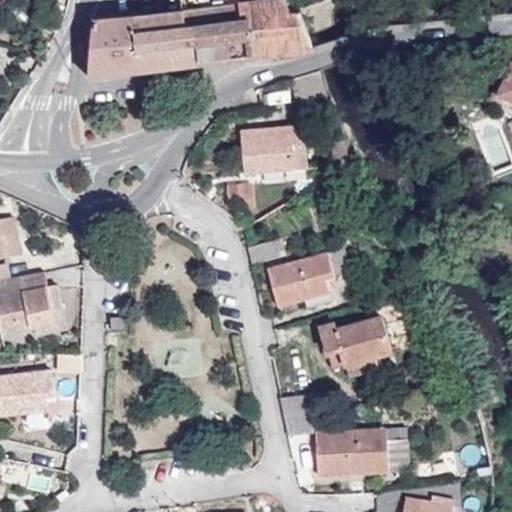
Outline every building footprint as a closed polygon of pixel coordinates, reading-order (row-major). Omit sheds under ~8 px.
[(179,0),(180,7),(92,16),(86,71),(306,45),(302,6),(290,7),(289,0),(179,0)] [(511,92),(511,68),(502,88),(511,92)] [(497,100),(511,106),(511,92),(502,88),(497,100)] [(243,173),(291,168),(289,144),(302,143),(300,121),(240,127),(243,173)] [(0,258),(22,254),(14,217),(0,219),(0,258)] [(247,247),(251,264),(281,256),(277,240),(247,247)] [(345,248),(270,269),(280,306),(306,299),(309,308),(333,301),(326,279),(335,276),(331,264),(348,259),(345,248)] [(63,310),(58,284),(49,286),(46,272),(0,280),(0,325),(2,334),(55,323),(53,312),(63,310)] [(382,316),(338,328),(337,322),(321,326),(329,353),(342,350),(346,366),(349,377),(380,368),(377,358),(393,353),(382,316)] [(342,350),(329,353),(334,370),(346,366),(342,350)] [(81,371),(82,355),(58,354),(58,371),(81,371)] [(0,374),(0,416),(48,411),(47,397),(55,396),(52,369),(0,374)] [(325,410),(322,393),(281,398),(284,415),(325,410)] [(317,431),(319,477),(395,473),(405,470),(411,462),(409,426),(327,430),(325,410),(284,415),(288,436),(317,431)] [(453,511),(455,503),(408,497),(405,511),(453,511)]
